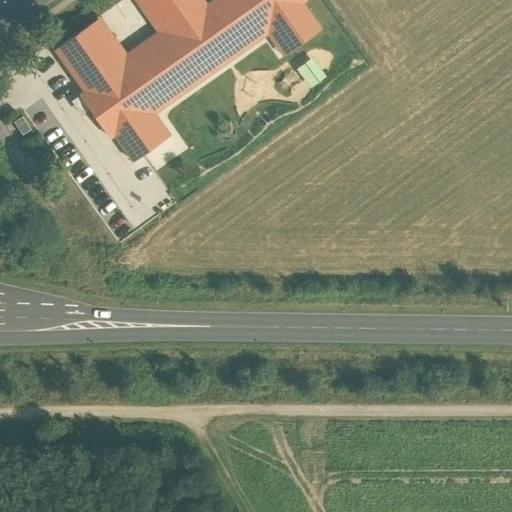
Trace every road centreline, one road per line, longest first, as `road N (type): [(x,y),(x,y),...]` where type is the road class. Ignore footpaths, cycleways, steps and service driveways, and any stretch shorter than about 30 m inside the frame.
road 1 (track): [(0,415),(511,412)]
road 2 (primary): [(119,324),(511,331)]
road 3 (track): [(75,246),(0,124)]
road 4 (primary): [(119,324),(0,293)]
